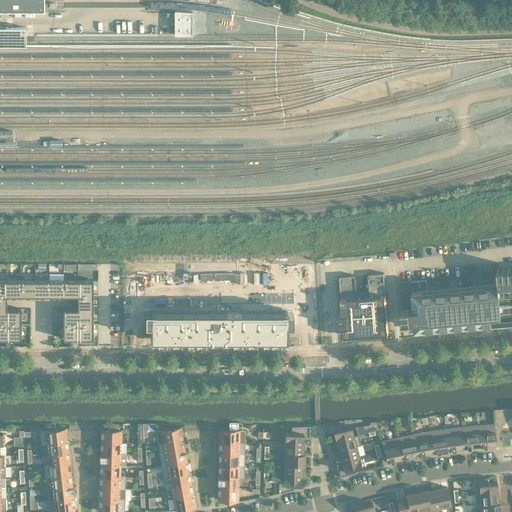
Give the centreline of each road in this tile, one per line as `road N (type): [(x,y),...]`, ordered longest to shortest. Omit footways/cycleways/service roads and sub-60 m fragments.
road 1 (tertiary): [(0,374),(320,373),(511,358)]
road 2 (residential): [(326,502),(427,475),(511,465)]
